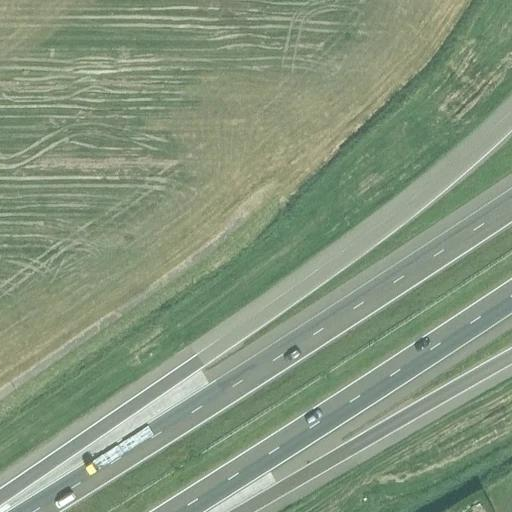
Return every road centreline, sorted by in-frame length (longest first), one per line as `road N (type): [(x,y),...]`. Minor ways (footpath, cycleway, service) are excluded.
road 1 (motorway): [(511,125),(210,355),(0,500)]
road 2 (motorway): [(511,207),(34,511)]
road 3 (motorway): [(177,511),(511,295)]
road 4 (unclassified): [(0,392),(157,285),(267,188)]
road 5 (motorway): [(246,511),(511,360)]
